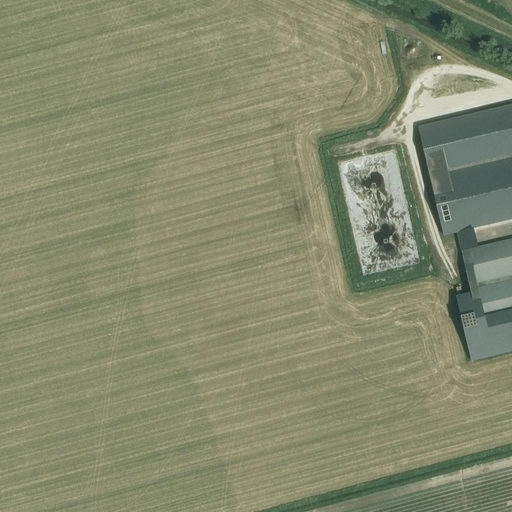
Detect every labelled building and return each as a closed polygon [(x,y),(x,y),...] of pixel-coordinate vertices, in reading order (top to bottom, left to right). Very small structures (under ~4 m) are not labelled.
[(372,75),(380,74),(379,58),(371,59),(372,75)] [(387,61),(388,121),(397,121),(395,60),(387,61)] [(346,64),(353,125),(364,124),(364,123),(376,122),(369,61),(346,64)] [(511,105),(418,128),(443,236),(511,219),(511,105)] [(511,239),(461,251),(470,293),(455,297),(470,357),(511,347),(511,239)]
